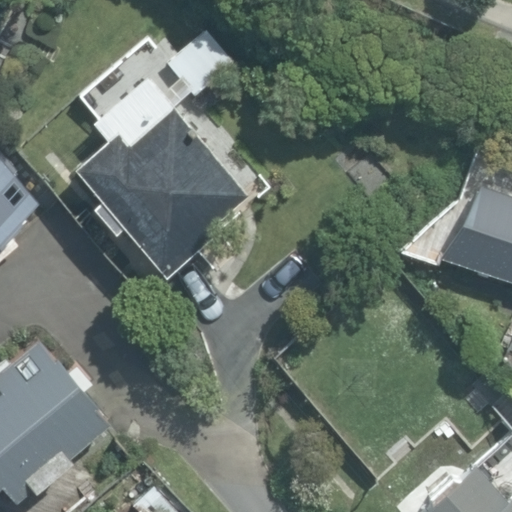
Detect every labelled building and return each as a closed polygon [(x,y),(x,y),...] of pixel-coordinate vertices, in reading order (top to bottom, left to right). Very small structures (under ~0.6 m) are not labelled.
[(170,61),(196,91),(231,61),(205,31),(170,61)] [(124,220),(165,270),(217,226),(212,220),(246,192),(149,74),(95,118),(112,138),(79,165),(103,195),(94,202),(116,227),(124,220)] [(0,254),(17,240),(5,226),(37,200),(0,155),(0,254)] [(511,192),(481,181),(442,255),(511,282),(511,192)] [(0,365),(0,478),(14,496),(31,482),(34,486),(71,456),(67,451),(107,419),(81,387),(90,379),(74,360),(65,368),(38,335),(0,365)] [(476,454),(412,509),(414,511),(511,511),(511,488),(508,492),(476,454)]
